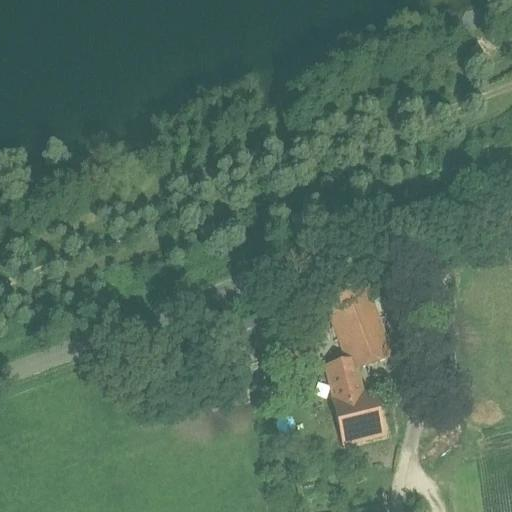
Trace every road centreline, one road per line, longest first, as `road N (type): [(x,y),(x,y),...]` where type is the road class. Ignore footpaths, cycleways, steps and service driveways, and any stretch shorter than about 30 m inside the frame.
road 1 (unclassified): [(0,377),(373,239),(511,216)]
road 2 (track): [(425,511),(442,469),(462,358),(428,224)]
road 3 (track): [(396,502),(417,408),(373,239)]
